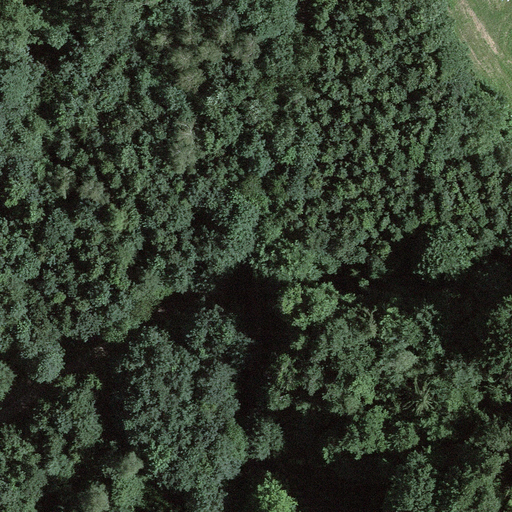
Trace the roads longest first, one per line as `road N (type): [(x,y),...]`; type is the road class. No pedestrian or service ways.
road 1 (track): [(0,413),(252,249)]
road 2 (track): [(252,249),(247,511)]
road 3 (track): [(252,249),(313,0)]
